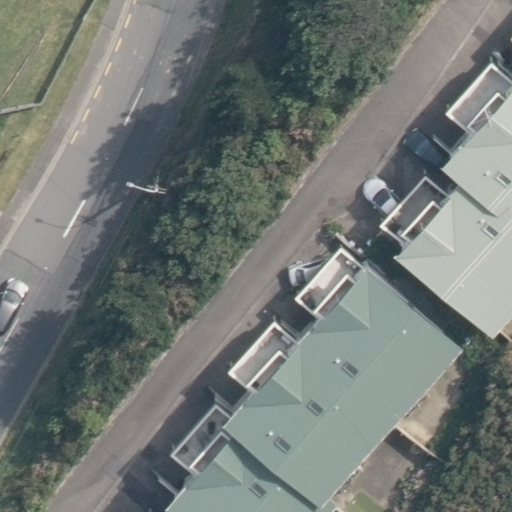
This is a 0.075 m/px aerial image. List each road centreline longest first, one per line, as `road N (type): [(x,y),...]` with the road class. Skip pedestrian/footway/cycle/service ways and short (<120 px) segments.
road 1 (residential): [(447,0),(371,108),(244,255),(65,511)]
road 2 (tertiary): [(169,0),(118,139),(0,346)]
